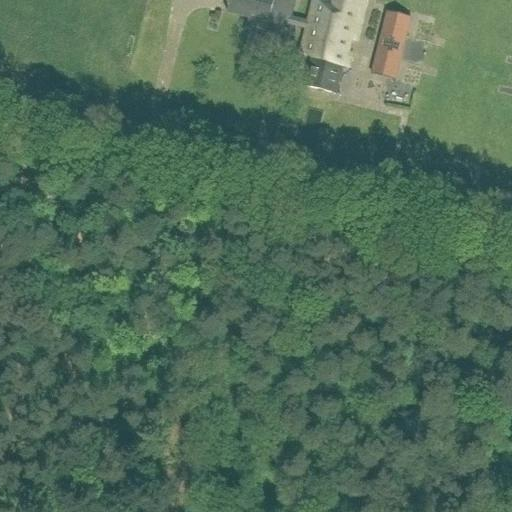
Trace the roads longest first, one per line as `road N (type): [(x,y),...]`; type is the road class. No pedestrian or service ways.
road 1 (track): [(212,180),(511,260)]
road 2 (track): [(0,132),(212,180)]
